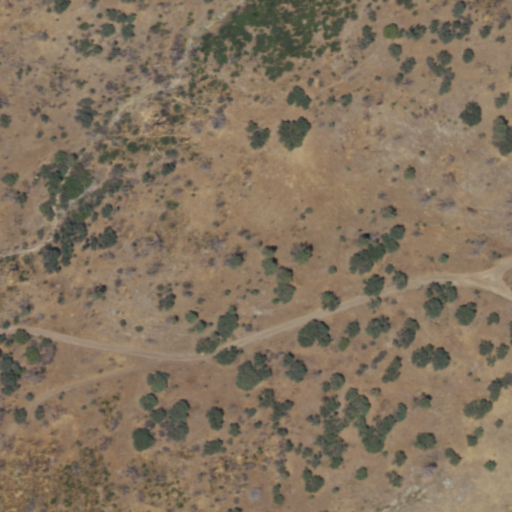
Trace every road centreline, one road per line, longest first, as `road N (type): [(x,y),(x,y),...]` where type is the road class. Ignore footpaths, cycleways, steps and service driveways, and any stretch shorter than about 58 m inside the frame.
road 1 (track): [(0,339),(152,362),(208,362),(430,288),(474,288),(511,302)]
road 2 (track): [(167,363),(50,398),(0,451)]
